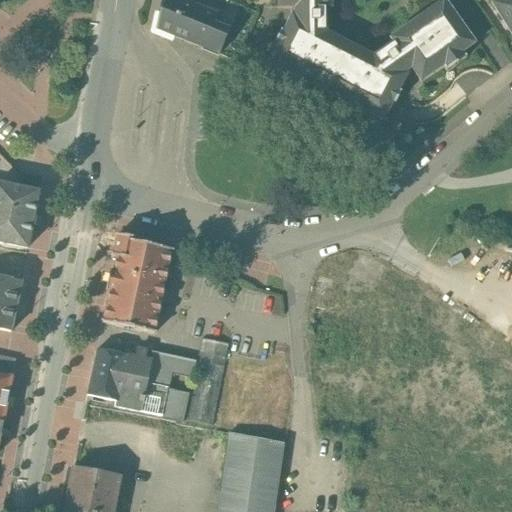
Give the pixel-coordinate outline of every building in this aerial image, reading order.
[(217,15),(180,0),(162,0),(156,30),(219,55),(229,30),(218,26),(213,24),(217,15)] [(330,0),(277,0),(278,9),(283,9),(295,9),(295,18),(292,16),(283,33),(280,31),(274,43),(277,45),(268,62),(325,91),(349,46),(325,34),(325,9),(331,9),(330,0)] [(511,0),(499,0),(493,4),(511,35),(511,0)] [(444,1),(390,39),(393,44),(373,58),(349,46),(325,91),(383,121),(392,104),(394,105),(400,93),(398,92),(406,75),(403,74),(410,68),(417,79),(420,83),(474,44),(444,1)] [(392,104),(383,121),(325,91),(268,62),(277,45),(274,43),(280,31),(283,33),(292,16),(295,18),(295,9),(283,9),(252,69),(387,138),(397,119),(402,121),(411,104),(406,101),(417,79),(410,68),(403,74),(406,75),(398,92),(400,93),(394,105),(392,104)] [(232,22),(222,17),(218,26),(229,30),(232,22)] [(20,190),(0,185),(0,243),(27,249),(38,193),(20,190)] [(171,250),(139,244),(140,240),(117,235),(113,257),(116,258),(103,323),(153,334),(171,250)] [(20,283),(0,278),(0,330),(10,332),(10,331),(20,285),(20,283)] [(201,339),(184,421),(213,427),(229,345),(201,339)] [(135,358),(96,350),(87,396),(115,402),(114,407),(161,417),(164,403),(143,399),(151,361),(149,361),(145,360),(147,352),(136,349),(135,358)] [(196,362),(151,352),(149,361),(151,361),(143,399),(164,403),(161,417),(182,421),(182,422),(183,422),(189,394),(168,390),(172,375),(192,379),(196,362)] [(15,360),(0,356),(0,376),(12,378),(15,360)] [(12,378),(0,376),(0,423),(2,424),(3,424),(12,378)] [(274,511),(284,444),(230,434),(218,511),(274,511)] [(113,511),(120,477),(73,468),(64,511),(113,511)]
